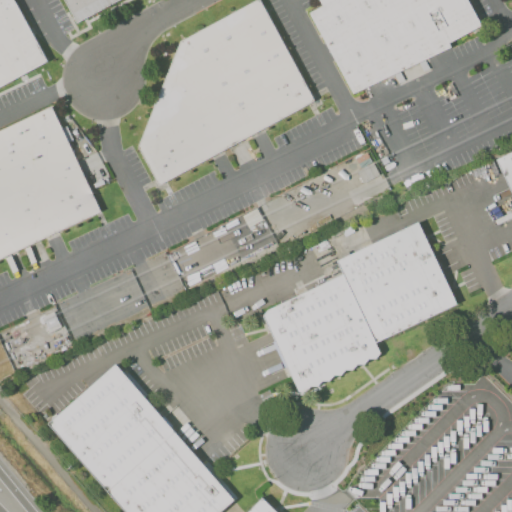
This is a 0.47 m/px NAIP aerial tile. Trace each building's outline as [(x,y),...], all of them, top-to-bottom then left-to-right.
[(0,87),(0,0),(13,0),(47,61),(22,75),(0,87)] [(65,0),(117,0),(77,22),(75,17),(65,0)] [(160,184),(139,145),(159,96),(179,43),(257,0),(259,0),(314,100),(160,184)] [(309,13),(322,6),(318,0),(468,0),(482,24),(448,44),(450,46),(424,60),(429,69),(400,85),(393,73),(353,94),(309,13)] [(0,130),(50,106),(99,208),(0,255),(0,130)] [(511,192),(496,160),(511,152),(511,192)] [(373,162),(379,174),(363,182),(357,171),(373,162)] [(418,222),(457,303),(375,343),(380,354),(300,392),(261,312),(343,273),(337,260),(418,222)] [(166,254),(223,224),(245,265),(186,293),(166,254)] [(41,317),(53,311),(60,327),(49,332),(41,317)] [(126,511),(48,424),(115,365),(232,498),(216,511),(126,511)] [(248,511),(263,497),(278,511),(248,511)]
